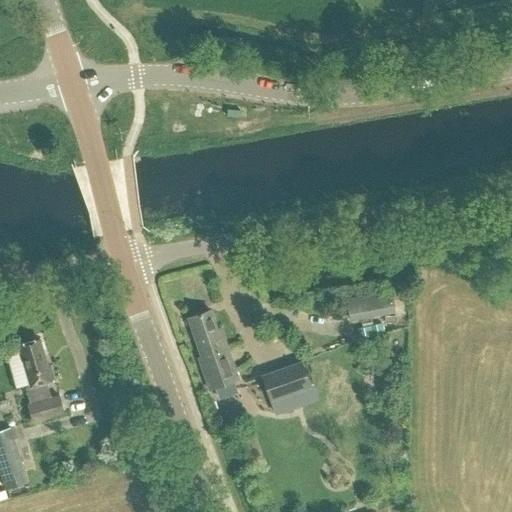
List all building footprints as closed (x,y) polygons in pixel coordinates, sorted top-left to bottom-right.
[(350,322),(395,313),(391,289),(345,298),(350,322)] [(217,331),(209,310),(188,317),(202,357),(199,359),(211,391),(216,389),(219,399),(238,392),(235,383),(239,381),(221,329),(217,331)] [(45,366),(37,339),(17,344),(28,386),(24,387),(28,403),(25,404),(30,422),(61,414),(56,395),(48,398),(44,382),(53,380),(49,365),(45,366)] [(270,400),(310,387),(302,362),(261,375),(270,400)] [(308,389),(264,404),(271,426),(315,411),(308,389)] [(0,472),(6,491),(30,483),(11,428),(0,431),(0,472)]
